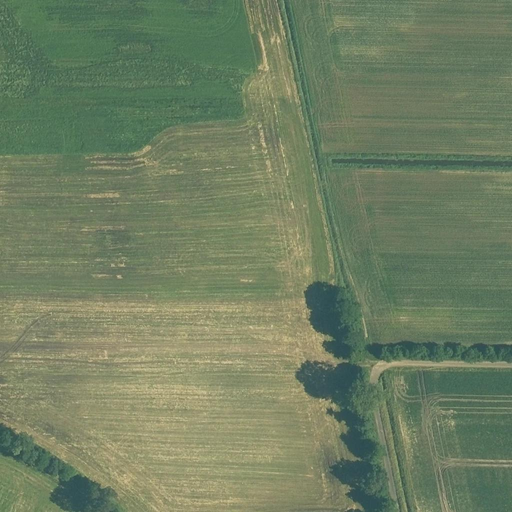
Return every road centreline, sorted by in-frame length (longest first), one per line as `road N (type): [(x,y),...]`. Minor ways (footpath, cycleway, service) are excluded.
road 1 (residential): [(511,365),(380,365),(374,378),(399,511)]
road 2 (track): [(0,447),(53,473),(100,511)]
